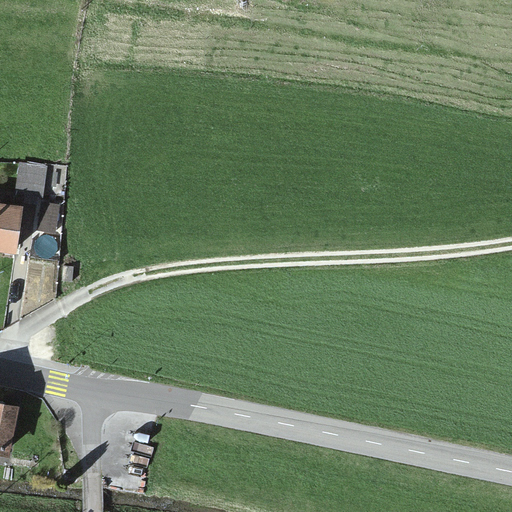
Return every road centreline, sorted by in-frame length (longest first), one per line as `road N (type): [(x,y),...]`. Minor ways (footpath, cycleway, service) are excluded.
road 1 (track): [(511,249),(139,273),(85,291),(23,328),(0,358)]
road 2 (tertiary): [(0,371),(511,472)]
road 3 (track): [(89,392),(94,511)]
